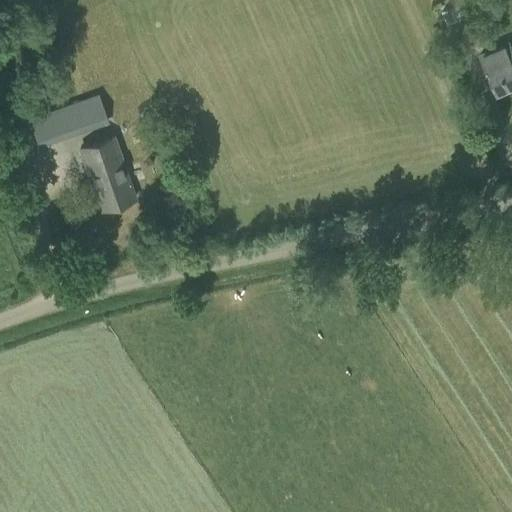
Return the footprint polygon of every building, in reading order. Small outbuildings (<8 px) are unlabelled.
[(463,2),(442,11),(450,30),(471,22),(463,2)] [(498,92),(511,86),(511,52),(507,41),(481,52),(498,92)] [(0,42),(0,71),(10,67),(0,42)] [(94,124),(86,100),(10,126),(19,150),(94,124)] [(135,198),(114,137),(81,148),(101,209),(135,198)]
